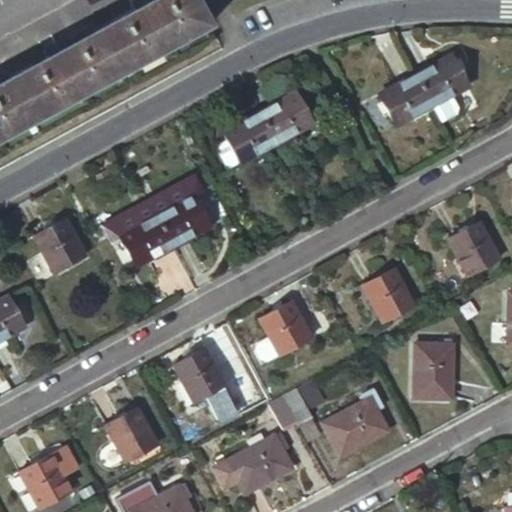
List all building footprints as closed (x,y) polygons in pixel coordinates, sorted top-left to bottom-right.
[(0,139),(210,27),(210,26),(196,0),(137,0),(133,2),(137,10),(99,29),(96,22),(44,50),(47,57),(10,78),(6,71),(0,74),(0,139)] [(453,52),(415,73),(432,103),(469,81),(453,52)] [(415,73),(380,92),(397,123),(432,103),(415,73)] [(275,141),(311,121),(296,93),(260,113),(275,141)] [(240,161),(275,141),(260,113),(224,133),(228,141),(216,147),(227,168),(240,161)] [(174,246),(211,225),(194,196),(158,217),(174,246)] [(139,266),(174,246),(158,217),(122,237),(139,266)] [(35,236),(56,273),(84,257),(63,220),(35,236)] [(446,238),(467,276),(498,259),(478,222),(446,238)] [(362,284),(383,322),(411,306),(390,269),(362,284)] [(0,340),(27,325),(10,296),(0,301),(0,340)] [(260,316),(281,353),(310,337),(290,301),(260,316)] [(413,344),(412,399),(450,400),(451,346),(413,344)] [(175,363),(195,401),(224,385),(204,347),(175,363)] [(297,388),(283,396),(297,421),(299,426),(313,418),(297,388)] [(283,396),(273,401),(268,404),(283,429),(297,421),(283,396)] [(323,424),(340,457),(386,431),(369,399),(323,424)] [(105,423),(125,459),(154,443),(134,407),(105,423)] [(214,468),(225,488),(238,481),(245,494),(292,468),(275,436),(214,468)] [(17,471),(38,507),(68,489),(60,475),(76,466),(64,445),(17,471)] [(192,511),(177,486),(155,497),(147,482),(114,501),(121,511),(192,511)] [(511,511),(511,492),(506,493),(505,508),(503,508),(502,511),(511,511)]
